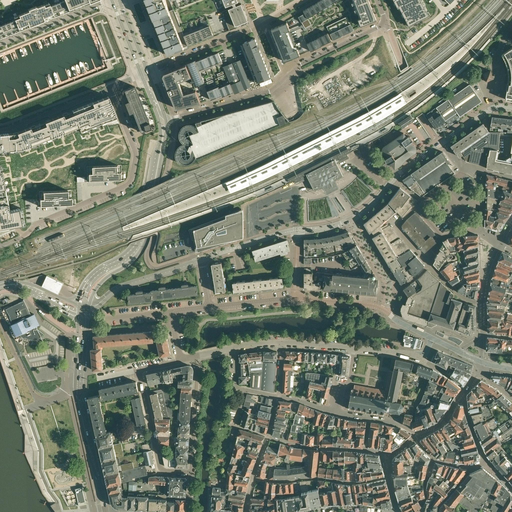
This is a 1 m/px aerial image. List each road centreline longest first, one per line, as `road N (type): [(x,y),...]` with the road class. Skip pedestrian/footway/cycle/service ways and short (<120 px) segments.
road 1 (track): [(167,164),(193,167),(388,81),(483,0)]
road 2 (residential): [(109,88),(135,150),(130,181),(23,236)]
road 3 (tertiary): [(104,511),(78,392),(83,309)]
road 4 (residential): [(191,472),(159,467),(137,370),(180,361)]
road 5 (tertiary): [(296,230),(351,219),(441,143)]
road 6 (residential): [(288,75),(386,24),(376,0)]
road 7 (tertiary): [(83,309),(120,286),(200,259)]
road 8 (tertiary): [(161,147),(143,238),(124,262)]
road 9 (residential): [(375,479),(252,477)]
